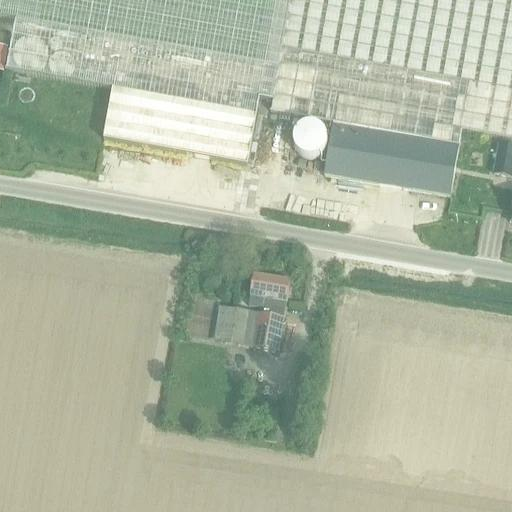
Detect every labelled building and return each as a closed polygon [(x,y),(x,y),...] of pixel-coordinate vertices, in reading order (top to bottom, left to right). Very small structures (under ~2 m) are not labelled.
[(511,0),(0,0),(0,19),(16,22),(7,72),(113,91),(104,142),(248,168),(260,101),(274,104),(272,114),(334,125),(324,178),(451,199),(463,133),(511,141),(511,0)] [(294,144),(294,146),(294,147),(295,150),(296,153),(298,155),(300,157),(302,159),(305,160),(308,161),(311,161),(314,161),(317,160),(319,159),(322,157),(324,155),(325,153),(327,150),(327,147),(328,144),(328,142),(327,141),(327,138),(325,136),(324,133),(322,131),(319,129),(317,128),(314,127),(311,127),(308,127),(305,128),(302,129),(300,131),(298,133),(296,136),(295,138),(294,141),(294,144)] [(511,148),(499,146),(494,175),(511,178),(511,148)] [(254,277),(250,298),(248,309),(261,311),(260,316),(258,315),(258,317),(217,309),(211,342),(278,354),(284,320),(286,304),(287,304),(290,283),(254,277)] [(276,432),(274,444),(294,448),(297,436),(276,432)]
